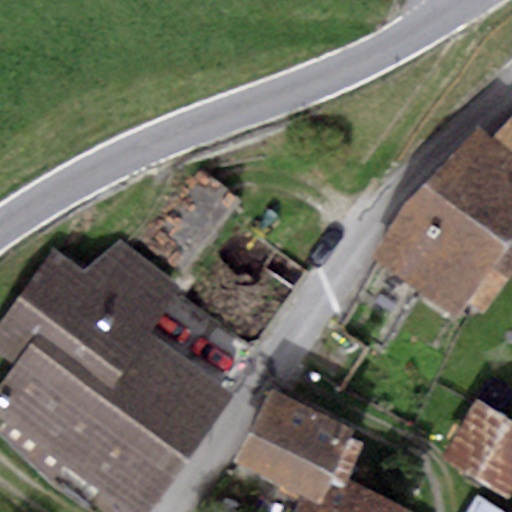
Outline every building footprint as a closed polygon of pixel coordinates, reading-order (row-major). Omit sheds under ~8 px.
[(511,117),(491,139),(479,129),(375,263),(458,319),(467,305),(482,313),(511,271),(511,117)] [(195,167),(143,236),(183,267),(236,198),(195,167)] [(0,348),(11,356),(0,370),(0,421),(124,511),(146,511),(238,388),(152,325),(181,283),(120,240),(81,271),(53,250),(0,322),(0,348)] [(353,432),(270,391),(235,462),(300,497),(318,505),(334,472),(353,432)] [(511,482),(511,424),(475,403),(442,460),(504,496),(511,482)] [(318,505),(300,497),(292,511),(408,511),(410,509),(334,472),(318,505)] [(493,511),(474,501),(467,511),(493,511)]
